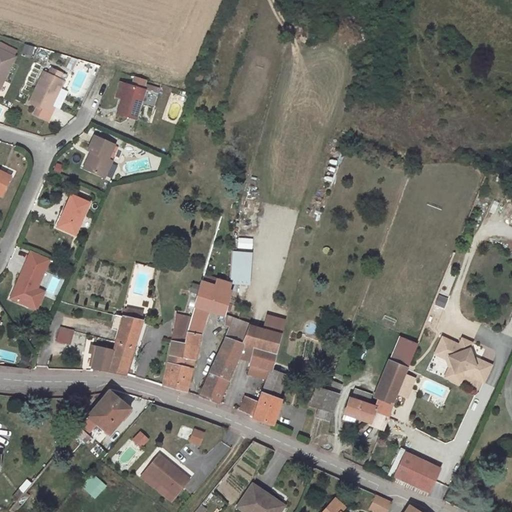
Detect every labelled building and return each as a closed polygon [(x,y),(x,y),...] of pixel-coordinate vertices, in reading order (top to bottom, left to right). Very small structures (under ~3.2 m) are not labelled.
[(23,54),(34,56),(35,46),(24,45),(23,54)] [(0,87),(15,58),(0,50),(0,87)] [(44,72),(29,104),(37,107),(34,114),(48,121),(55,108),(52,106),(59,91),(64,82),(59,79),(62,74),(51,69),(49,74),(44,72)] [(117,113),(136,119),(140,104),(147,106),(151,92),(125,84),(121,100),(117,113)] [(66,95),(59,91),(52,106),(55,108),(59,110),(66,95)] [(151,92),(147,106),(154,108),(158,94),(151,92)] [(95,136),(88,151),(91,152),(94,153),(86,170),(103,178),(113,157),(109,155),(114,145),(95,136)] [(86,170),(94,153),(91,152),(83,169),(86,170)] [(0,195),(1,196),(11,177),(0,171),(0,195)] [(71,195),(64,211),(65,212),(58,228),(75,235),(89,203),(71,195)] [(55,226),(58,228),(65,212),(64,211),(62,210),(55,226)] [(238,248),(253,249),(253,238),(238,237),(238,248)] [(248,284),(251,254),(232,252),(230,283),(248,284)] [(27,260),(10,298),(28,307),(34,293),(41,297),(43,292),(36,289),(45,268),(27,260)] [(215,286),(217,279),(204,275),(202,282),(215,286)] [(230,283),(217,279),(215,286),(216,287),(209,311),(224,316),(224,315),(229,298),(230,283)] [(201,282),(191,318),(187,331),(185,344),(172,341),(169,355),(180,357),(179,366),(167,364),(163,386),(164,386),(164,387),(176,390),(177,390),(187,392),(197,347),(203,320),(209,311),(216,287),(215,286),(202,282),(201,282)] [(34,293),(28,307),(36,310),(41,297),(34,293)] [(58,297),(52,295),(48,304),(54,306),(58,297)] [(125,374),(142,321),(141,321),(143,311),(126,307),(124,317),(120,329),(114,350),(112,357),(95,354),(92,368),(125,374)] [(112,327),(120,329),(124,317),(115,315),(112,327)] [(241,321),(224,315),(224,316),(225,316),(224,325),(229,327),(238,330),(241,322),(241,321)] [(281,334),(284,321),(266,317),(263,329),(281,334)] [(241,322),(238,330),(234,341),(243,345),(247,336),(251,326),(241,322)] [(238,357),(251,360),(254,349),(275,355),(281,334),(263,329),(251,326),(247,336),(243,345),(238,357)] [(60,327),(56,341),(64,343),(64,342),(67,342),(70,330),(60,327)] [(238,330),(229,327),(224,339),(226,340),(233,342),(234,341),(238,330)] [(172,341),(185,344),(187,331),(174,329),(172,341)] [(472,343),(462,338),(459,344),(442,337),(437,348),(447,352),(455,372),(451,380),(459,383),(464,373),(483,382),(491,365),(472,356),(469,348),(472,343)] [(407,369),(417,345),(402,339),(393,362),(407,369)] [(233,342),(226,340),(218,356),(210,372),(200,396),(218,404),(225,387),(238,357),(243,345),(234,341),(233,342)] [(91,346),(90,350),(95,351),(95,354),(112,357),(114,350),(91,346)] [(447,352),(437,348),(434,353),(445,359),(449,367),(444,377),(451,380),(455,372),(447,352)] [(275,355),(254,349),(251,360),(250,364),(251,364),(248,374),(263,377),(266,368),(270,369),(269,370),(271,370),(275,355)] [(180,357),(169,355),(167,364),(179,366),(180,357)] [(389,360),(375,396),(379,397),(393,403),(407,369),(393,362),(389,360)] [(271,370),(269,370),(267,378),(267,379),(253,418),(273,425),(280,400),(277,399),(285,375),(271,370)] [(330,381),(327,391),(338,394),(342,385),(330,381)] [(328,420),(338,394),(327,391),(316,387),(309,406),(318,408),(316,416),(328,420)] [(393,403),(379,397),(375,407),(367,404),(370,395),(355,389),(352,399),(349,398),(344,414),(346,414),(344,419),(354,423),(356,418),(383,428),(393,403)] [(130,409),(109,391),(87,416),(99,425),(109,434),(130,409)] [(244,394),(238,409),(251,414),(257,400),(244,394)] [(88,417),(83,422),(93,432),(99,425),(88,417)] [(83,422),(79,428),(90,437),(91,438),(95,433),(93,432),(83,422)] [(79,428),(75,433),(85,442),(90,437),(79,428)] [(203,433),(194,430),(189,441),(199,445),(203,433)] [(143,445),(148,438),(140,431),(134,438),(143,445)] [(98,444),(91,452),(98,458),(105,450),(98,444)] [(426,497),(428,493),(439,468),(405,453),(392,481),(426,497)] [(158,455),(145,471),(176,495),(189,480),(158,455)] [(145,471),(140,476),(171,501),(176,495),(145,471)] [(95,498),(107,485),(96,475),(84,488),(95,498)] [(253,485),(238,507),(245,511),(272,511),(279,502),(253,485)] [(24,494),(19,490),(12,497),(17,501),(24,494)] [(24,494),(17,501),(10,510),(13,511),(15,511),(30,495),(25,492),(24,494)] [(376,495),(369,509),(374,511),(385,511),(390,502),(376,495)] [(335,499),(323,511),(339,511),(344,507),(335,499)] [(279,502),(272,511),(279,511),(283,506),(279,502)]
